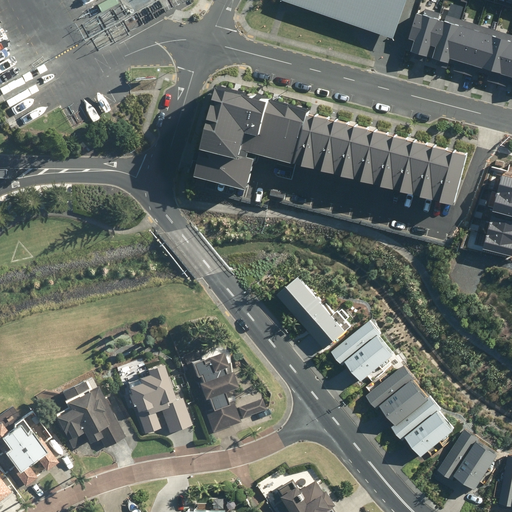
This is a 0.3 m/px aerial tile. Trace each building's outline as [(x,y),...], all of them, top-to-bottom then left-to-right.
[(110,0),(61,0),(75,22),(110,0)] [(299,0),(394,33),(406,0),(299,0)] [(416,12),(406,47),(458,62),(456,68),(477,74),(479,69),(489,72),(488,76),(509,82),(511,78),(511,32),(428,8),(426,15),(416,12)] [(260,151),(454,201),(469,144),(217,78),(193,169),(251,184),(260,151)] [(511,177),(503,176),(484,248),(511,255),(511,177)] [(332,310),(298,269),(276,287),(323,344),(352,321),(338,305),(332,310)] [(381,330),(369,316),(328,351),(340,366),(345,361),(360,379),(392,352),(377,333),(381,330)] [(240,419),(233,397),(228,399),(223,385),(236,380),(230,364),(225,366),(219,351),(203,356),(202,353),(192,357),(197,370),(200,369),(203,376),(198,377),(204,393),(208,391),(212,404),(205,407),(213,428),(240,419)] [(412,369),(400,356),(360,393),(375,410),(380,406),(394,421),(426,392),(409,373),(412,369)] [(158,359),(144,364),(149,379),(141,381),(140,379),(126,384),(141,427),(157,421),(153,408),(160,406),(168,430),(190,423),(181,396),(174,399),(173,395),(171,395),(158,359)] [(95,384),(91,377),(82,381),(81,379),(61,390),(51,409),(71,447),(86,439),(86,440),(97,434),(103,446),(123,435),(96,383),(95,384)] [(439,398),(431,390),(391,427),(400,437),(404,433),(421,451),(452,423),(434,403),(439,398)] [(238,404),(242,414),(266,405),(262,395),(238,404)] [(1,449),(16,469),(14,470),(24,485),(36,476),(26,462),(35,455),(45,469),(57,461),(39,435),(35,438),(28,428),(23,431),(17,422),(6,430),(0,421),(0,449),(0,450),(1,449)] [(479,430),(467,422),(435,469),(448,478),(454,470),(476,485),(500,449),(477,433),(479,430)] [(511,449),(507,448),(496,501),(511,505),(511,449)] [(0,497),(9,490),(0,479),(0,469),(0,468),(0,497)] [(336,511),(332,505),(335,503),(326,490),(323,491),(316,479),(300,489),(296,484),(281,493),(284,499),(277,503),(280,509),(277,511),(336,511)] [(212,505),(216,507),(220,504),(220,500),(216,497),(212,500),(212,505)] [(233,511),(234,508),(211,508),(211,504),(195,503),(195,508),(187,508),(186,511),(162,511),(233,511)]
